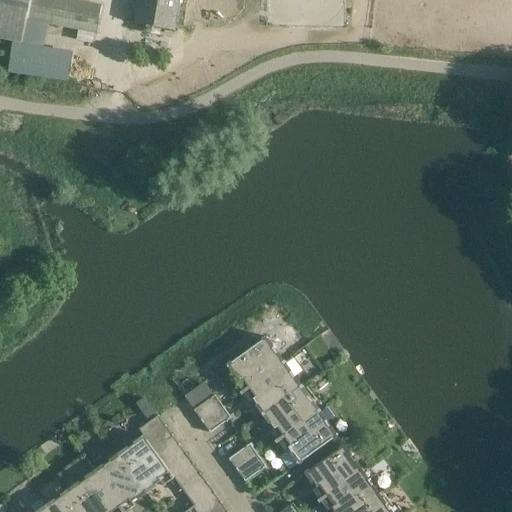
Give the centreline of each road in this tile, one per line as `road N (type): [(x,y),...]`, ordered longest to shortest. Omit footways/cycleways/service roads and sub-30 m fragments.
road 1 (track): [(363,0),(360,34),(247,39)]
road 2 (residential): [(173,409),(246,511)]
